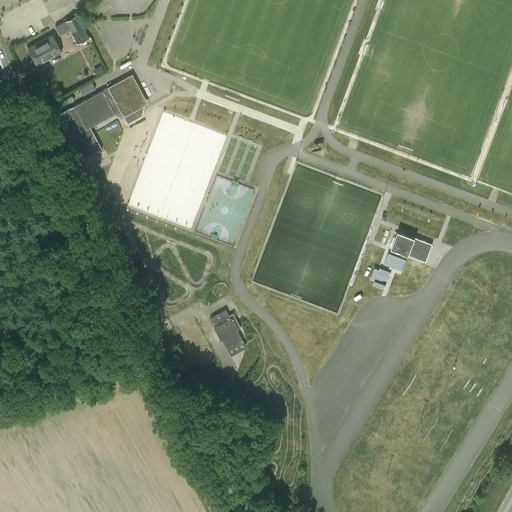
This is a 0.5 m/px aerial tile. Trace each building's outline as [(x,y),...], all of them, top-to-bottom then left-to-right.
[(76,15),(66,21),(77,43),(88,37),(76,15)] [(37,65),(61,52),(51,34),(27,47),(37,65)] [(142,116),(144,105),(128,76),(107,87),(108,88),(73,106),(86,129),(90,127),(120,111),(123,117),(127,124),(142,116)] [(95,89),(92,82),(79,88),(83,95),(95,89)] [(86,129),(73,106),(56,115),(81,160),(102,149),(90,127),(86,129)] [(422,252),(428,254),(432,243),(398,230),(392,247),(420,258),(422,252)] [(404,270),(408,259),(389,252),(385,263),(404,270)] [(225,309),(210,318),(215,326),(214,327),(221,339),(222,339),(231,355),(246,346),(237,330),(238,330),(238,329),(241,327),(233,313),(228,315),(225,309)]
